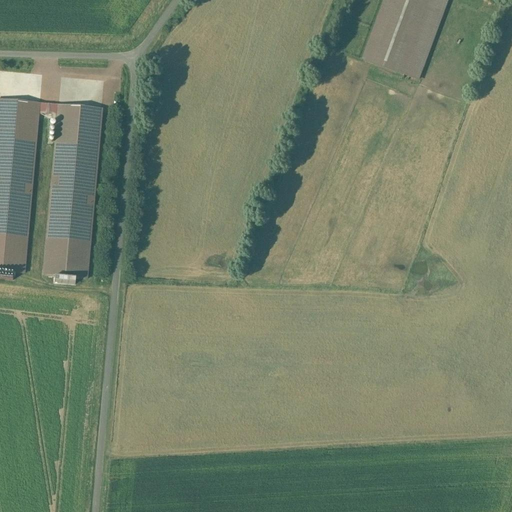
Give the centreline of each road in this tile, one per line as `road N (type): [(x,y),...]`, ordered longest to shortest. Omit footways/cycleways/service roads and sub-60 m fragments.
road 1 (unclassified): [(94,511),(136,57)]
road 2 (unclassified): [(136,57),(0,55)]
